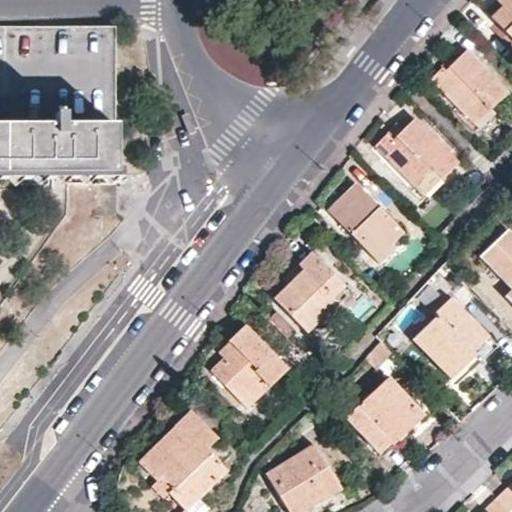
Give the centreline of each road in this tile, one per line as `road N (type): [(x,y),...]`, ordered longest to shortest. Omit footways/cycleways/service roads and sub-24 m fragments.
road 1 (residential): [(285,172),(33,505)]
road 2 (residential): [(0,367),(50,304),(194,164),(190,145),(224,112)]
road 3 (residential): [(429,0),(285,172)]
road 4 (residential): [(182,2),(0,2)]
road 5 (residential): [(511,417),(405,511)]
road 6 (residential): [(182,2),(190,61),(224,112)]
